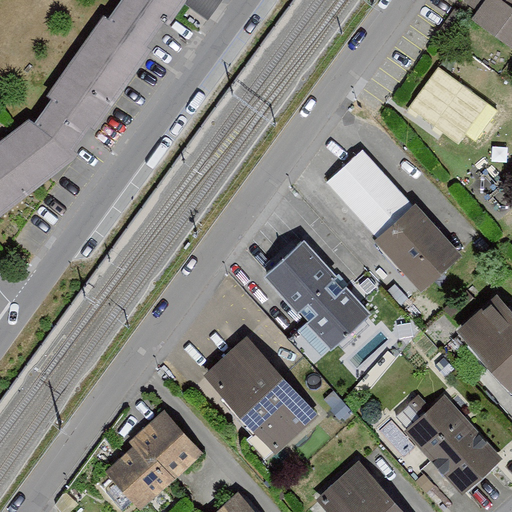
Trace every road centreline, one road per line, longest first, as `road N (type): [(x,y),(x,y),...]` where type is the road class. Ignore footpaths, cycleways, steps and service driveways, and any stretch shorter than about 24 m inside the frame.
road 1 (residential): [(26,511),(400,0)]
road 2 (residential): [(252,0),(21,316)]
